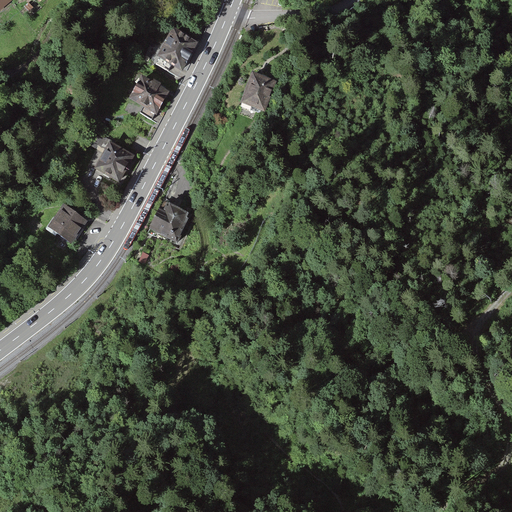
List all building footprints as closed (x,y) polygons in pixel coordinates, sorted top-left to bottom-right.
[(10,0),(0,0),(0,11),(12,2),(10,0)] [(200,45),(171,30),(155,61),(183,76),(200,45)] [(279,85),(249,74),(238,104),(267,115),(279,85)] [(170,94),(141,77),(127,102),(143,111),(141,115),(153,122),(170,94)] [(134,156),(108,142),(92,169),(119,184),(134,156)] [(66,208),(47,232),(71,249),(89,225),(66,208)] [(191,219),(169,208),(165,215),(158,212),(149,231),(178,245),(191,219)]
